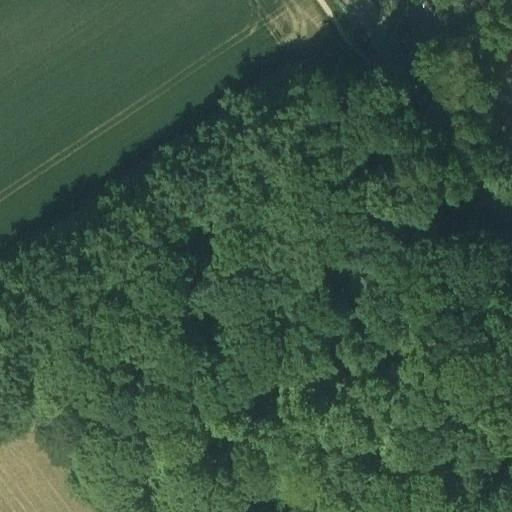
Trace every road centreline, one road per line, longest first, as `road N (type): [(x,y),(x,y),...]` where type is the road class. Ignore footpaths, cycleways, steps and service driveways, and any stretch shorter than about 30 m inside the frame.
road 1 (track): [(397,53),(0,334)]
road 2 (residential): [(510,209),(357,0)]
